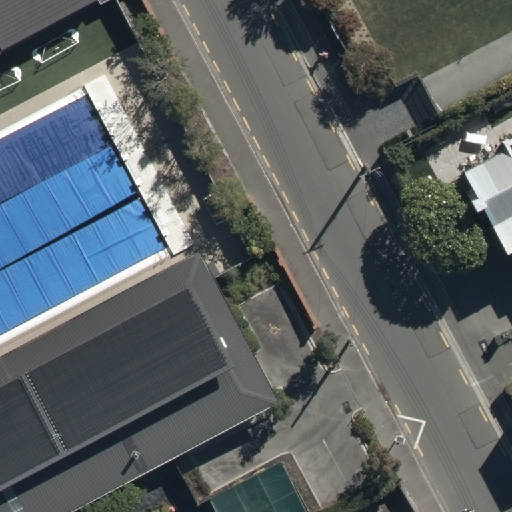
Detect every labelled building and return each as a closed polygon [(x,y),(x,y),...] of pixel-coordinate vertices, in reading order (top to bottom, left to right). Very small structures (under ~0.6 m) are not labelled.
[(0,0),(0,41),(81,0),(0,0)] [(511,0),(464,0),(502,68),(511,63),(511,0)] [(433,33),(367,66),(405,139),(470,106),(433,33)] [(511,135),(456,167),(468,189),(459,194),(465,206),(472,202),(498,249),(506,245),(511,254),(511,135)] [(197,248),(0,353),(0,511),(65,511),(278,399),(197,248)]
